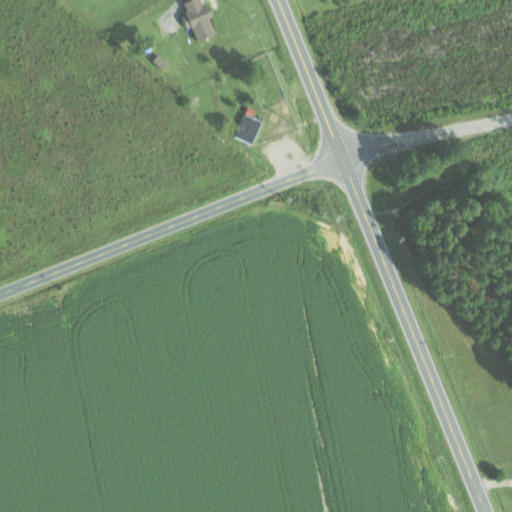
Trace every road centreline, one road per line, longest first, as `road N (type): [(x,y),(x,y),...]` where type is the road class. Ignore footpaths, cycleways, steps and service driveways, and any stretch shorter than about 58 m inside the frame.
road 1 (primary): [(483,511),(275,0)]
road 2 (residential): [(338,156),(0,296)]
road 3 (residential): [(338,156),(511,117)]
